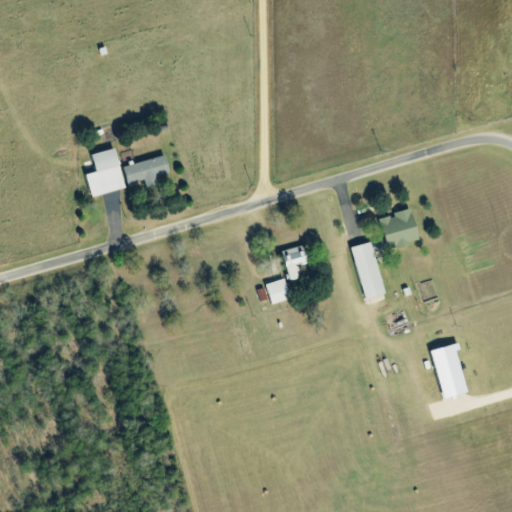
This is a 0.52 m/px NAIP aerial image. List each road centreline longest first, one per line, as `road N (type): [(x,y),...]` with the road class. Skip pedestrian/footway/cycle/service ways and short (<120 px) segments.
road 1 (residential): [(0,278),(257,200),(261,0)]
road 2 (residential): [(511,143),(471,139),(243,207)]
